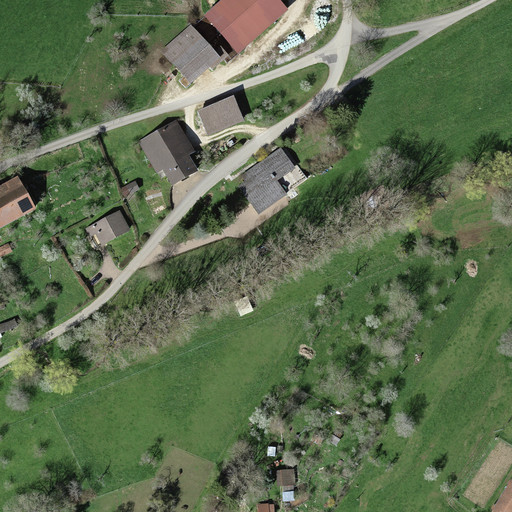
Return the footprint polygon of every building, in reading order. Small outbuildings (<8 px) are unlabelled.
[(275,0),(230,0),(208,20),(239,56),(287,13),(275,0)] [(191,32),(165,55),(191,86),(218,64),(191,32)] [(235,101),(200,116),(209,139),(245,124),(235,101)] [(174,126),(142,145),(160,174),(164,171),(175,190),(198,176),(188,159),(193,156),(174,126)] [(248,185),(242,189),(263,218),(288,200),(283,194),(301,181),(282,155),(245,181),(248,185)] [(490,186),(479,191),(487,206),(497,201),(490,186)] [(120,217),(88,232),(97,249),(128,234),(120,217)] [(293,472),(281,474),(283,491),(294,490),(293,472)] [(511,511),(511,486),(496,511),(511,511)]
